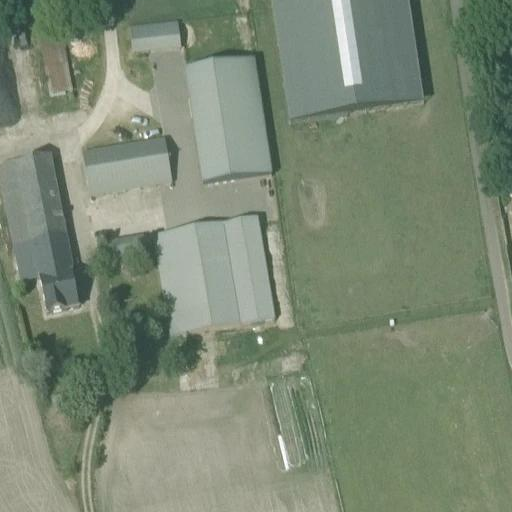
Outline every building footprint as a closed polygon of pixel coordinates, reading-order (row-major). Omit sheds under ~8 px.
[(267,0),(286,130),(419,111),(403,0),(267,0)] [(129,26),(131,53),(179,51),(178,24),(129,26)] [(74,92),(62,43),(40,48),(52,97),(74,92)] [(274,179),(256,63),(186,74),(204,189),(274,179)] [(88,194),(171,180),(165,147),(83,161),(88,194)] [(19,274),(20,274),(35,271),(38,282),(39,282),(46,317),(67,313),(78,310),(71,275),(73,275),(50,158),(0,168),(0,183),(14,255),(15,255),(19,274)] [(259,223),(245,225),(152,240),(155,252),(169,341),(190,338),(215,333),(275,323),(259,223)] [(106,243),(109,261),(143,257),(141,238),(106,243)]
